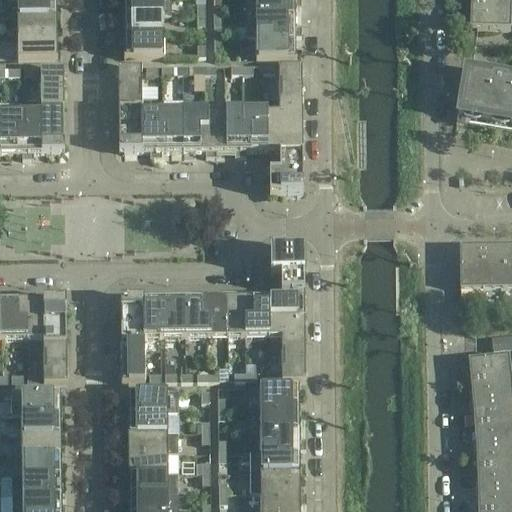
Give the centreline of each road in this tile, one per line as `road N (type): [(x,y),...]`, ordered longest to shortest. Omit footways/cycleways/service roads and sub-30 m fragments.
road 1 (residential): [(325,226),(329,511)]
road 2 (residential): [(436,511),(432,227)]
road 3 (residential): [(95,511),(92,276)]
road 4 (residential): [(432,227),(430,0)]
road 5 (residential): [(323,0),(325,226)]
road 6 (residential): [(92,189),(89,0)]
road 7 (residential): [(92,276),(219,274),(240,259),(250,227)]
road 8 (residential): [(250,227),(228,196),(92,189)]
